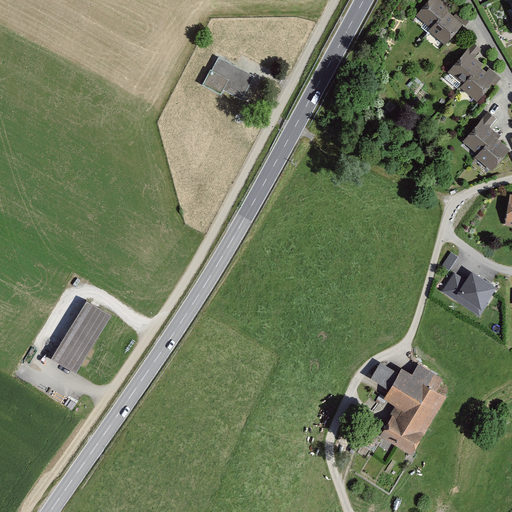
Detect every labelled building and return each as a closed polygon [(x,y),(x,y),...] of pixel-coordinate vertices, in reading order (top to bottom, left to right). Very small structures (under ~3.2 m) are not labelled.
[(453,10),(444,3),(445,0),(430,0),(416,18),(431,30),(429,34),(446,48),(464,25),(449,14),(453,10)] [(471,20),(460,11),(455,17),(466,26),(471,20)] [(486,66),(477,59),(483,50),(474,43),(449,74),(464,86),(462,90),(479,104),(497,81),(482,70),(486,66)] [(255,77),(217,59),(203,88),(223,97),(225,93),(243,102),(255,77)] [(499,136),(490,129),(496,121),(487,114),(462,145),(478,157),(475,160),(492,174),(510,152),(495,140),(499,136)] [(451,271),(459,256),(451,252),(443,267),(451,271)] [(496,288),(458,264),(442,289),(480,313),(496,288)] [(112,317),(88,302),(52,360),(76,376),(112,317)] [(386,401),(399,409),(383,436),(416,456),(451,399),(438,391),(445,380),(420,364),(414,373),(406,369),(402,376),(382,364),(373,379),(392,390),(386,401)]
